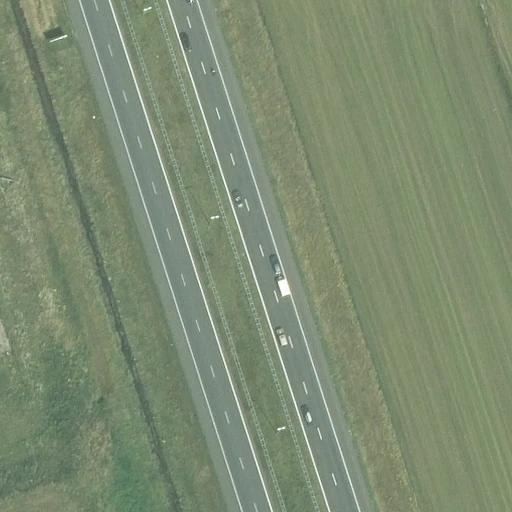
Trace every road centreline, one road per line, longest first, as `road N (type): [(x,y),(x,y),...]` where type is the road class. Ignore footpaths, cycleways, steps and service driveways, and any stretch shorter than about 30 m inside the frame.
road 1 (motorway): [(345,511),(182,0)]
road 2 (motorway): [(93,0),(255,511)]
